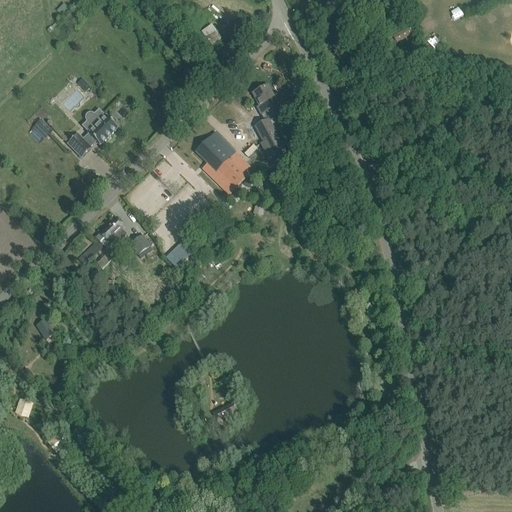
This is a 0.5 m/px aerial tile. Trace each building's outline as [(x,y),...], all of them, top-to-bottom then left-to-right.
[(462,18),(471,13),(466,3),(457,8),(462,18)] [(484,17),(487,25),(496,21),(493,13),(484,17)] [(470,30),(480,26),(475,15),(465,20),(470,30)] [(212,25),(202,31),(212,45),(222,38),(212,25)] [(407,27),(392,37),(396,43),(411,34),(407,27)] [(220,55),(229,49),(225,44),(216,51),(220,55)] [(253,96),(249,99),(255,110),(257,109),(262,117),(259,119),(262,124),(255,128),(265,147),(262,149),(272,167),(275,165),(288,158),(269,121),(268,121),(268,120),(282,113),(268,87),(253,95),(253,96)] [(106,118),(103,114),(86,131),(89,134),(89,135),(83,141),(78,135),(68,145),(82,159),(92,149),(90,148),(96,142),(100,146),(118,129),(116,126),(116,124),(116,121),(114,120),(112,119),(109,120),(107,117),(106,118)] [(44,139),(51,132),(42,122),(35,129),(44,139)] [(197,154),(211,168),(206,172),(230,196),(247,179),(247,178),(248,177),(244,173),(249,168),(215,135),(211,140),(210,140),(197,154)] [(257,148),(253,144),(244,154),(248,158),(257,148)] [(116,219),(100,235),(108,243),(109,243),(113,248),(126,236),(121,231),(124,228),(116,219)] [(221,221),(215,225),(217,229),(223,225),(221,221)] [(153,252),(151,248),(143,236),(130,244),(141,260),(153,252)] [(185,240),(166,258),(177,270),(196,252),(185,240)] [(97,242),(78,260),(84,267),(97,254),(104,248),(97,241),(97,242)] [(105,248),(95,258),(106,269),(116,258),(105,248)] [(233,403),(213,414),(219,426),(221,425),(220,423),(238,413),(233,403)]
